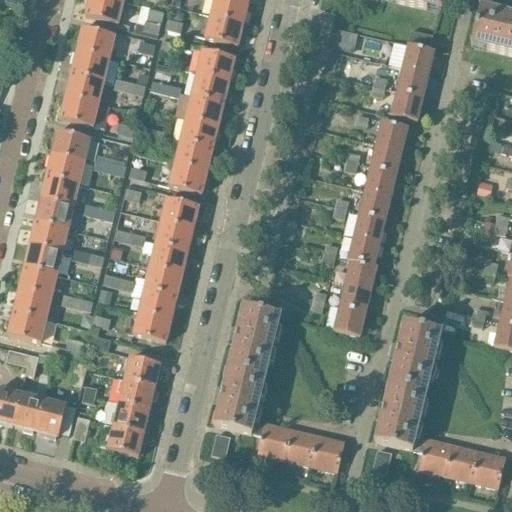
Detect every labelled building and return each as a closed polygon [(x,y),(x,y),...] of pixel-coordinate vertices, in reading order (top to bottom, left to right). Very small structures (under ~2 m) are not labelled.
[(7,0),(6,3),(22,11),(26,0),(7,0)] [(124,5),(103,0),(90,0),(85,20),(119,29),(124,5)] [(172,0),(171,8),(179,11),(181,0),(172,0)] [(244,27),(249,5),(228,0),(215,0),(211,19),(244,27)] [(381,0),(381,1),(441,16),(444,0),(381,0)] [(511,18),(480,11),(471,49),(511,58),(511,18)] [(145,29),(137,27),(134,36),(157,42),(164,16),(153,13),(149,12),(148,16),(145,29)] [(244,27),(211,19),(205,43),(238,51),(244,27)] [(168,22),(165,32),(180,35),(182,25),(168,22)] [(83,32),(77,55),(110,63),(116,40),(83,32)] [(338,34),(334,52),(353,57),(355,47),(345,45),(347,36),(338,34)] [(408,48),(429,53),(431,46),(432,41),(433,39),(411,34),(408,48)] [(163,42),(161,53),(175,56),(177,46),(163,42)] [(153,60),(155,50),(141,47),(138,56),(153,60)] [(402,72),(429,79),(435,55),(429,53),(408,48),(407,48),(402,72)] [(202,53),(197,77),(230,85),(236,62),(202,53)] [(105,85),(110,63),(77,55),(72,76),(105,85)] [(423,102),(429,79),(402,72),(396,95),(423,102)] [(66,99),(99,107),(105,85),(72,76),(66,99)] [(137,87),(145,90),(148,79),(140,77),(137,87)] [(225,108),(230,85),(197,77),(191,100),(225,108)] [(114,92),(129,96),(131,86),(117,82),(114,92)] [(376,82),(374,90),(386,92),(387,84),(376,82)] [(151,95),(165,99),(167,89),(153,85),(151,95)] [(129,96),(143,100),(145,90),(137,87),(131,86),(129,96)] [(181,92),(167,89),(165,99),(179,102),(181,92)] [(386,92),(374,90),(372,99),(383,102),(386,92)] [(423,102),(396,95),(391,119),(418,126),(423,102)] [(93,131),(99,107),(66,99),(60,123),(93,131)] [(186,122),(219,131),(225,108),(191,100),(186,122)] [(359,120),(357,129),(367,131),(369,122),(359,120)] [(214,153),(219,131),(186,122),(180,145),(214,153)] [(381,125),(375,148),(403,155),(408,131),(381,125)] [(132,141),(135,131),(121,127),(118,137),(132,141)] [(139,141),(154,144),(156,134),(142,130),(139,141)] [(52,156),(86,165),(91,142),(58,134),(52,156)] [(156,134),(154,144),(168,148),(170,137),(156,134)] [(175,168),(208,176),(214,153),(180,145),(175,168)] [(397,178),(403,155),(375,148),(370,171),(397,178)] [(511,150),(501,148),(499,156),(511,159),(511,150)] [(47,179),(80,188),(86,165),(52,156),(47,179)] [(350,158),(348,167),(358,169),(359,161),(350,158)] [(95,173),(109,176),(111,166),(97,163),(95,173)] [(109,176),(123,180),(126,170),(111,166),(109,176)] [(356,177),(358,169),(348,167),(346,175),(356,177)] [(202,199),(208,176),(175,168),(169,190),(202,199)] [(132,170),(130,180),(144,184),(146,174),(132,170)] [(364,194),(392,201),(397,178),(370,171),(364,194)] [(75,210),(80,188),(47,179),(41,202),(75,210)] [(476,198),(489,201),(492,188),(479,185),(476,198)] [(126,192),(124,202),(138,206),(141,196),(126,192)] [(386,224),(392,201),(364,194),(359,218),(386,224)] [(36,225),(69,233),(75,210),(41,202),(36,225)] [(166,202),(161,225),(194,233),(200,210),(166,202)] [(339,203),(337,213),(347,215),(350,206),(339,203)] [(83,218),(97,222),(100,211),(86,208),(83,218)] [(97,222),(112,225),(114,215),(100,211),(97,222)] [(345,223),(347,215),(337,213),(335,221),(345,223)] [(353,241),(381,247),(386,224),(359,218),(353,241)] [(499,219),(496,229),(506,231),(508,222),(499,219)] [(63,256),(69,233),(36,225),(30,247),(63,256)] [(189,256),(194,233),(161,225),(155,248),(189,256)] [(504,240),(506,231),(496,229),(485,226),(483,235),(504,240)] [(114,244),(129,247),(132,237),(117,233),(114,244)] [(146,240),(132,237),(129,247),(144,251),(145,245),(146,240)] [(348,264),(350,265),(375,271),(375,270),(381,247),(353,241),(348,264)] [(153,258),(150,270),(183,279),(189,256),(155,248),(145,245),(144,251),(143,255),(153,258)] [(25,270),(58,278),(63,256),(30,247),(25,270)] [(120,264),(123,252),(114,249),(111,261),(120,264)] [(328,250),(326,259),(336,261),(338,253),(328,250)] [(71,263),(86,267),(88,257),(74,254),(71,263)] [(86,267),(101,270),(103,261),(88,257),(86,267)] [(334,269),(336,261),(326,259),(324,267),(334,269)] [(378,271),(375,270),(375,271),(350,265),(345,287),(373,294),(378,271)] [(487,266),(485,275),(495,278),(497,269),(487,266)] [(52,301),(58,278),(25,270),(19,293),(52,301)] [(178,301),(183,279),(150,270),(144,293),(178,301)] [(495,278),(485,275),(482,285),(492,287),(495,278)] [(120,282),(105,278),(103,288),(118,291),(120,282)] [(135,285),(120,282),(118,291),(132,295),(134,290),(135,285)] [(367,317),(373,294),(345,287),(339,311),(367,317)] [(14,316),(47,324),(52,301),(19,293),(14,316)] [(138,316),(172,324),(178,301),(144,293),(138,316)] [(99,306),(111,308),(114,296),(102,294),(99,306)] [(317,296),(315,305),(325,308),(327,299),(317,296)] [(61,309),(75,312),(78,302),(63,299),(61,309)] [(75,312),(90,316),(92,306),(78,302),(75,312)] [(499,327),(511,329),(511,304),(505,303),(499,327)] [(323,316),(325,308),(315,305),(313,313),(323,316)] [(243,310),(229,370),(267,379),(281,319),(243,310)] [(367,317),(339,311),(334,335),(361,341),(367,317)] [(476,312),(474,321),(484,323),(486,315),(476,312)] [(41,347),(47,324),(14,316),(8,339),(41,347)] [(166,347),(172,324),(138,316),(133,339),(166,347)] [(96,317),(93,329),(106,332),(109,321),(96,317)] [(484,323),(474,321),(471,330),(482,332),(484,323)] [(441,336),(404,327),(390,386),(427,395),(441,336)] [(511,354),(511,329),(499,327),(493,350),(511,354)] [(89,338),(86,350),(108,356),(111,344),(89,338)] [(61,363),(75,366),(83,368),(85,359),(79,358),(81,349),(66,345),(61,363)] [(6,366),(28,371),(30,359),(9,354),(6,366)] [(26,379),(34,381),(38,361),(30,359),(28,371),(26,379)] [(130,361),(124,384),(156,392),(161,368),(130,361)] [(75,366),(69,388),(82,391),(88,369),(83,368),(75,366)] [(252,439),(252,437),(262,440),(265,429),(255,427),(267,379),(229,370),(215,430),(252,439)] [(150,414),(156,392),(124,384),(119,407),(150,414)] [(427,395),(390,386),(375,446),(412,455),(423,457),(426,444),(416,442),(427,395)] [(0,425),(14,429),(22,398),(0,392),(0,425)] [(86,399),(97,401),(98,395),(87,392),(86,399)] [(44,404),(22,398),(14,429),(36,435),(44,404)] [(86,399),(83,408),(95,410),(97,401),(86,399)] [(44,404),(36,435),(59,441),(68,410),(44,404)] [(150,414),(119,407),(113,430),(145,437),(150,414)] [(86,446),(92,425),(80,422),(75,443),(86,446)] [(265,429),(262,440),(257,459),(285,466),(292,434),(265,428),(265,429)] [(140,461),(145,437),(113,430),(108,453),(140,461)] [(318,440),(292,434),(285,466),(311,472),(318,440)] [(225,463),(231,441),(217,438),(211,460),(225,463)] [(318,440),(311,472),(337,479),(345,447),(318,440)] [(426,444),(423,457),(419,474),(446,481),(454,449),(427,443),(426,444)] [(446,481),(472,487),(479,457),(479,455),(454,449),(446,481)] [(386,479),(392,457),(378,454),(372,476),(386,479)] [(479,457),(472,487),(499,494),(506,462),(479,455),(479,457)]
